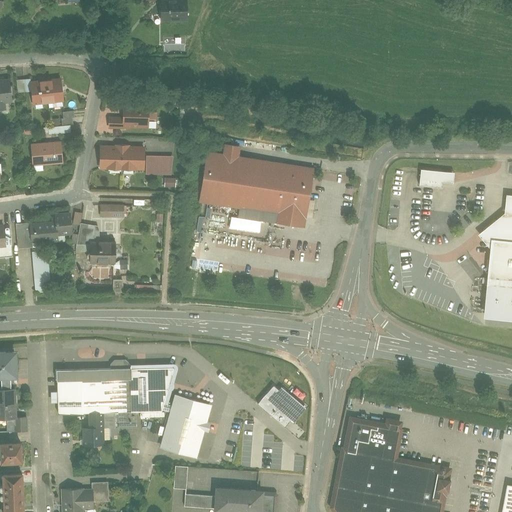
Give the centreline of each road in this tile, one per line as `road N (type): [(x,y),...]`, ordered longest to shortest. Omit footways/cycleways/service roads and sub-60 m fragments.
road 1 (residential): [(0,210),(78,194),(99,88),(99,76),(68,59),(0,61)]
road 2 (primary): [(277,334),(162,321),(0,324)]
road 3 (residential): [(356,270),(374,167),(384,152),(511,147)]
road 4 (residential): [(43,511),(39,354)]
road 5 (primary): [(452,365),(375,317),(356,270)]
